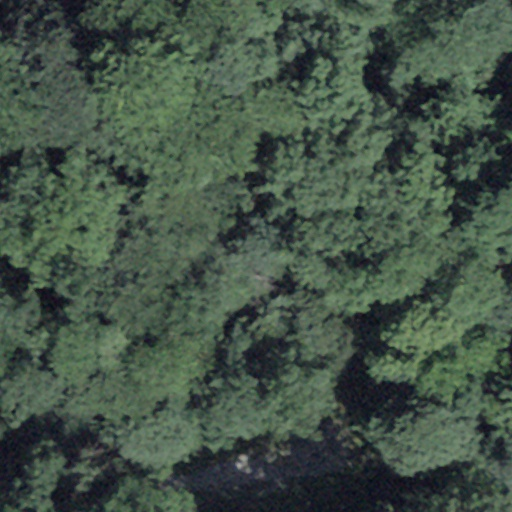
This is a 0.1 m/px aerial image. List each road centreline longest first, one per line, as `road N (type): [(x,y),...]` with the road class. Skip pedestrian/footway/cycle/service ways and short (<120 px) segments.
road 1 (track): [(23,511),(405,438)]
road 2 (track): [(405,438),(461,420),(487,392),(511,336)]
